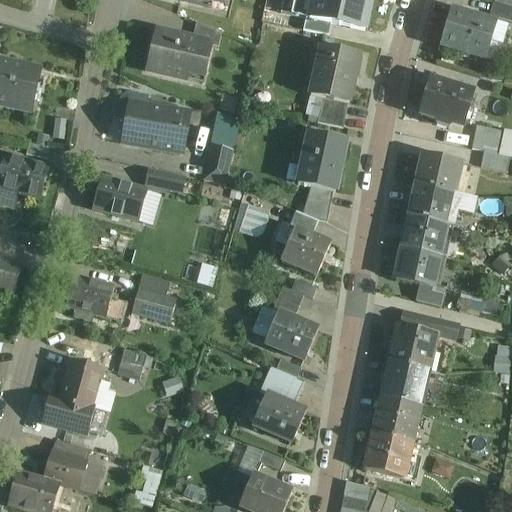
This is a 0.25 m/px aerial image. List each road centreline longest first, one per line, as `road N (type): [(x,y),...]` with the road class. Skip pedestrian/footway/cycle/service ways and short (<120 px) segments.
road 1 (residential): [(327,511),(359,345),(386,116),(416,0)]
road 2 (residential): [(104,43),(60,252),(41,291),(0,456)]
